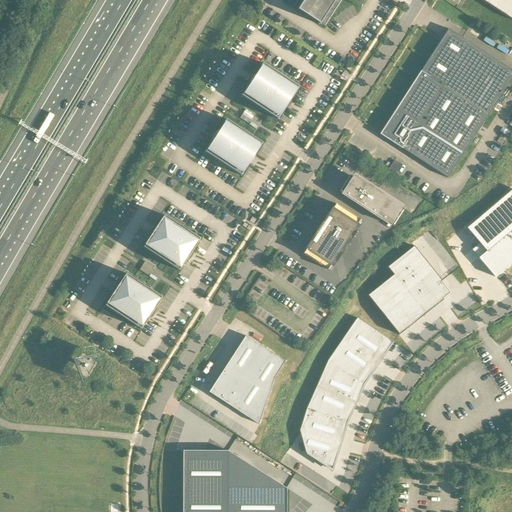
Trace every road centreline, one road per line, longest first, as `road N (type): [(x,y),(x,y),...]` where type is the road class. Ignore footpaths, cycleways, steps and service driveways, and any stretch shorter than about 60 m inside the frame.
road 1 (unclassified): [(139,511),(144,440),(158,401),(416,0)]
road 2 (motorway): [(0,252),(150,0)]
road 3 (unclassified): [(349,511),(405,381),(453,334),(511,301)]
road 4 (motorway): [(122,0),(0,206)]
road 5 (unknown): [(449,444),(432,410),(460,384),(476,388),(491,415)]
